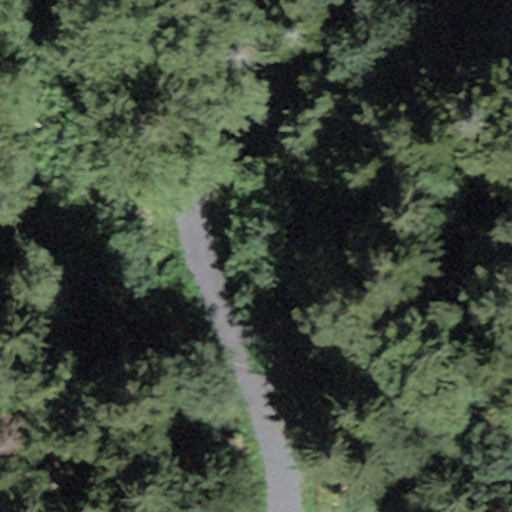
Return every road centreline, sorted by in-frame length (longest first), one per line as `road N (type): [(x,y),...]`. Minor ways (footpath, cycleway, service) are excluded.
road 1 (track): [(287,511),(283,472),(202,249),(192,198),(209,150),(490,0)]
road 2 (track): [(511,199),(436,253),(410,300),(395,358),(410,511)]
